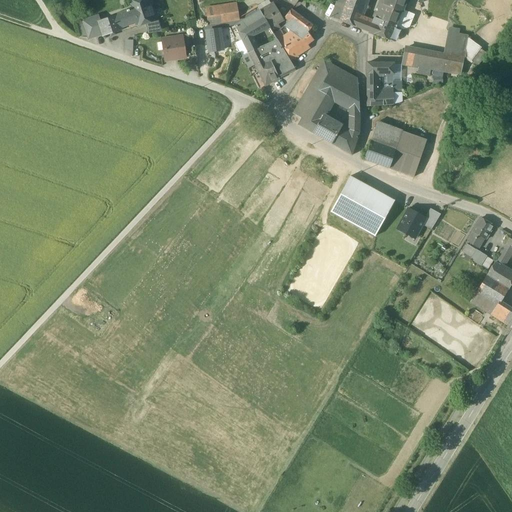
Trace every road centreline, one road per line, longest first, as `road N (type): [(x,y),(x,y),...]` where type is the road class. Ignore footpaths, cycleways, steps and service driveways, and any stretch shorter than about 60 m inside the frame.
road 1 (track): [(0,365),(245,102)]
road 2 (residential): [(270,116),(231,94),(63,37)]
road 3 (tertiary): [(511,347),(411,511)]
road 4 (residential): [(511,230),(355,164)]
road 5 (residential): [(355,164),(364,45),(327,28)]
